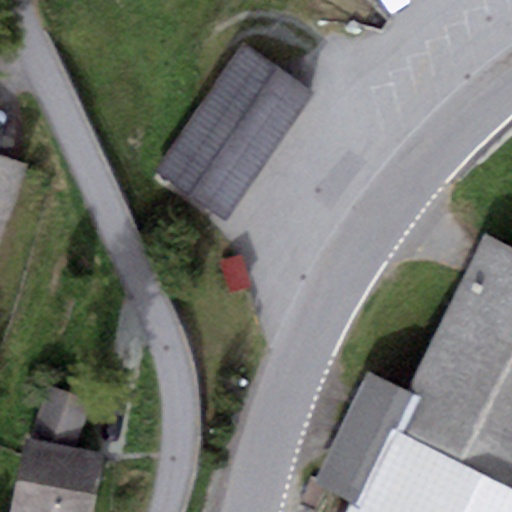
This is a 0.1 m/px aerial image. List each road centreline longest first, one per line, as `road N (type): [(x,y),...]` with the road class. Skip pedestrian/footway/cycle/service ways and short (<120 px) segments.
road 1 (residential): [(12,0),(165,341),(178,418),(164,511)]
road 2 (unclassified): [(511,84),(426,156),(351,256),(283,402),(250,511)]
